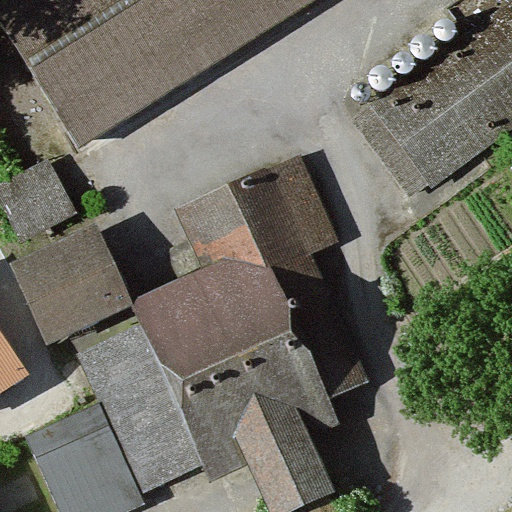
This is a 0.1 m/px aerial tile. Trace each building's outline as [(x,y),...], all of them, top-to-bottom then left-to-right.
[(0,36),(81,161),(330,0),(27,0),(0,18),(0,36)] [(511,8),(361,117),(418,195),(511,127),(511,8)] [(124,313),(201,496),(240,479),(253,511),(315,511),(324,509),(299,449),(324,438),(313,411),(359,391),(306,266),(334,254),(297,167),(175,219),(201,281),(124,313)] [(0,278),(38,355),(123,314),(85,237),(78,240),(43,169),(0,190),(0,220),(23,267),(0,278)] [(95,414),(133,499),(184,476),(123,340),(72,363),(95,414)] [(0,383),(19,371),(0,344),(0,383)] [(138,511),(133,499),(95,414),(20,447),(49,511),(138,511)]
